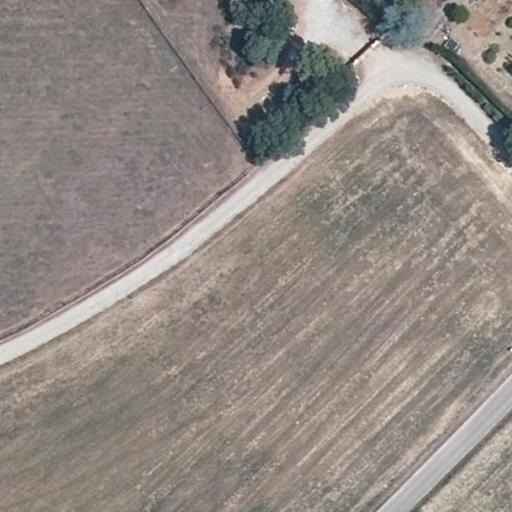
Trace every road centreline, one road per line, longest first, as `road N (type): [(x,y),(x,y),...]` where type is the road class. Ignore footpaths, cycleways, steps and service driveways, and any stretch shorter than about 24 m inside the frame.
road 1 (unclassified): [(0,352),(148,272),(399,65),(440,81),(511,155)]
road 2 (tertiary): [(386,511),(511,385)]
